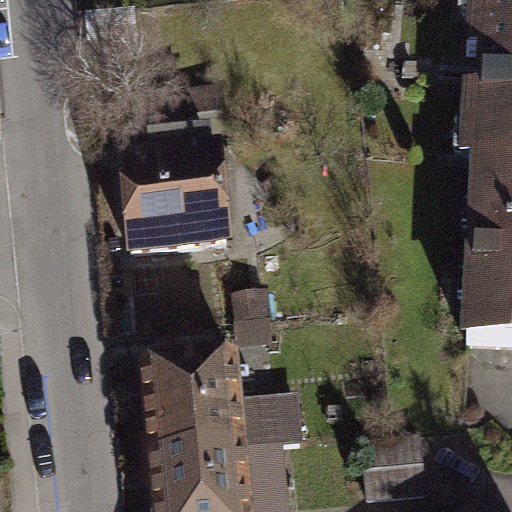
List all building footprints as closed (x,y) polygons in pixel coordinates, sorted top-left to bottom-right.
[(511,0),(472,0),(462,169),(482,170),(511,172),(511,0)] [(227,265),(217,156),(111,166),(121,275),(227,265)] [(511,351),(511,172),(482,170),(471,349),(511,351)] [(137,381),(146,473),(242,463),(236,412),(232,371),(137,381)] [(296,405),(236,412),(242,463),(283,459),(302,456),(296,405)] [(432,501),(424,441),(361,449),(368,509),(432,501)] [(242,463),(246,511),(288,511),(283,459),(242,463)] [(246,511),(242,463),(146,473),(150,511),(246,511)]
